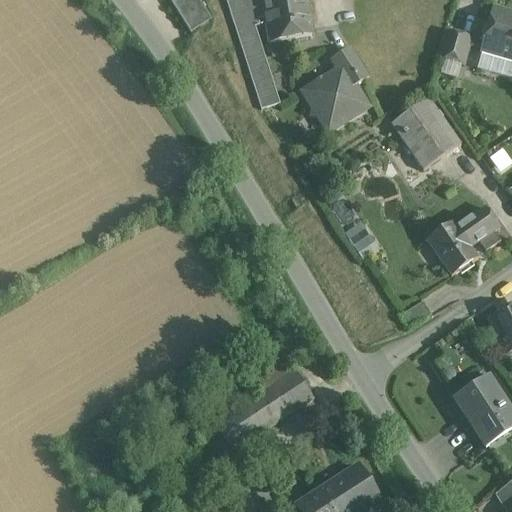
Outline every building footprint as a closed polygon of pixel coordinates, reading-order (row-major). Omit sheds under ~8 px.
[(180,0),(171,6),(189,35),(210,23),(195,0),(180,0)] [(225,0),(226,6),(261,115),(280,108),(255,30),(259,29),(257,22),(264,21),(260,0),(225,0)] [(306,0),(260,0),(264,21),(269,47),(270,47),(288,43),(314,38),(306,0)] [(511,15),(493,10),(480,54),(511,63),(511,15)] [(469,41),(447,35),(440,59),(462,66),(469,41)] [(288,43),(270,47),(273,59),(290,56),(288,43)] [(350,52),(330,64),(336,74),(343,70),(355,90),(369,81),(350,52)] [(336,74),(302,96),(312,112),(310,120),(318,122),(328,137),(369,111),(355,90),(343,70),(336,74)] [(428,104),(392,129),(423,174),(460,149),(428,104)] [(457,231),(453,226),(426,245),(451,282),(478,263),(470,252),(479,245),(485,254),(499,244),(494,236),(499,232),(485,212),(457,231)] [(343,239),(362,267),(379,255),(360,227),(343,239)] [(424,304),(400,319),(408,333),(432,318),(424,304)] [(511,313),(490,324),(507,357),(511,354),(511,313)] [(282,354),(252,374),(264,394),(295,374),(282,354)] [(264,394),(239,410),(257,439),(313,402),(295,374),(264,394)] [(511,419),(488,381),(454,403),(485,452),(487,451),(483,445),(511,427),(511,419)] [(239,410),(213,427),(231,455),(257,439),(239,410)] [(213,427),(200,436),(218,464),(231,455),(213,427)] [(357,470),(297,509),(298,511),(367,511),(379,504),(357,470)] [(511,511),(511,485),(495,497),(503,511),(511,511)]
